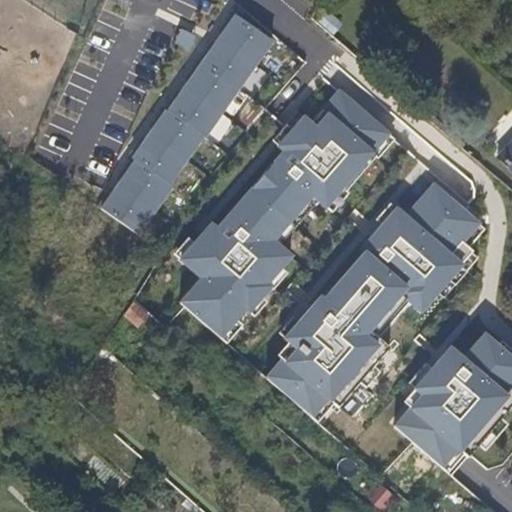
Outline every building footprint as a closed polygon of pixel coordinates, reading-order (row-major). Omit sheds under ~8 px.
[(326,9),(317,20),(334,36),(344,24),(326,9)] [(140,232),(273,39),(235,13),(168,112),(163,109),(129,158),(134,161),(103,207),(140,232)] [(393,136),(338,89),(311,122),(301,113),(273,146),(280,151),(218,225),(210,218),(194,237),(188,232),(170,253),(199,278),(180,301),(229,342),(243,324),(236,318),(242,311),(254,320),(268,304),(260,298),(268,288),(275,294),(292,274),(285,268),(295,256),(276,240),(313,197),(332,213),(348,194),(341,189),(374,150),(378,154),(393,136)] [(511,142),(499,156),(511,167),(511,142)] [(433,185),(405,216),(396,208),(279,338),(287,345),(279,354),(284,358),(268,376),(316,418),(332,401),(338,406),(358,384),(364,389),(380,371),(372,365),(390,345),(376,333),(405,300),(420,314),(437,295),(442,299),(478,258),(472,252),(475,249),(468,244),(482,229),(433,185)] [(140,325),(147,310),(130,302),(122,316),(140,325)] [(511,404),(511,352),(484,329),(463,355),(449,343),(399,402),(408,410),(395,426),(450,473),(476,443),(483,450),(506,423),(501,418),(511,404)] [(382,511),(394,497),(383,488),(371,503),(382,511)]
